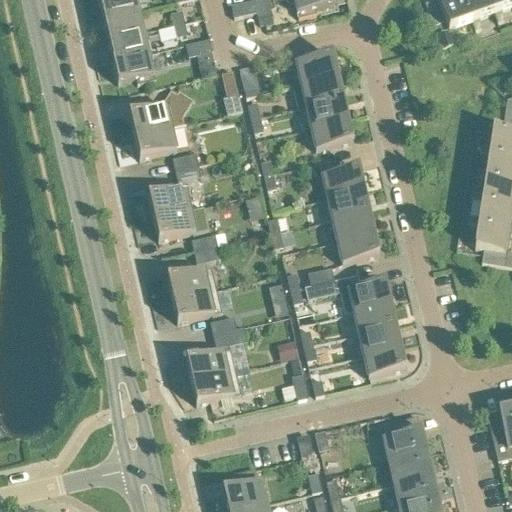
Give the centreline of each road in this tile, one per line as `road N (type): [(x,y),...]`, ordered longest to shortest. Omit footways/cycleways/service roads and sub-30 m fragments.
road 1 (tertiary): [(30,0),(114,360)]
road 2 (residential): [(354,44),(370,61),(447,392)]
road 3 (residential): [(245,439),(447,392)]
road 4 (residential): [(354,44),(329,36),(241,55),(222,42),(211,0)]
road 5 (residential): [(128,472),(0,502)]
road 6 (residential): [(447,392),(474,511)]
